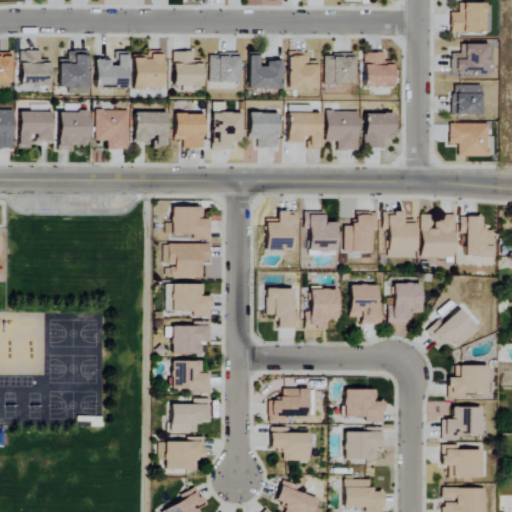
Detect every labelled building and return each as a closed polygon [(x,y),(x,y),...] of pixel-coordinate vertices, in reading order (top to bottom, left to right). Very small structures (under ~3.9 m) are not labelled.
[(457,14),(449,14),(449,34),(483,34),(484,5),(457,5),(457,14)] [(449,75),(487,76),(487,46),(459,45),(459,54),(449,54),(449,75)] [(18,52),(19,85),(47,85),(47,60),(38,60),(38,51),(18,52)] [(131,91),(131,56),(146,56),(146,51),(159,52),(160,90),(142,90),(142,91),(131,91)] [(66,94),(86,95),(87,52),(66,52),(66,61),(58,60),(57,89),(67,89),(66,94)] [(126,53),(115,53),(115,67),(108,67),(108,61),(94,61),(93,89),(125,90),(126,53)] [(172,88),(201,87),(201,61),(191,61),(191,53),(171,53),(172,88)] [(316,91),(316,62),(306,62),(306,53),(287,53),(286,90),(316,91)] [(392,63),(382,63),(382,54),(363,53),(362,88),(392,88),(392,63)] [(0,54),(0,85),(10,86),(10,54),(0,54)] [(238,55),(208,54),(207,84),(237,84),(238,55)] [(246,90),(279,91),(280,63),(260,62),(261,54),(247,54),(246,90)] [(322,55),(323,85),(353,84),(352,55),(322,55)] [(480,116),(480,86),(450,86),(451,116),(480,116)] [(319,115),(308,115),(308,107),(286,106),(285,141),(307,142),(306,150),(318,150),(319,115)] [(0,110),(11,110),(10,149),(0,149),(0,110)] [(126,112),(93,111),(92,142),(105,142),(105,150),(125,151),(126,112)] [(324,142),(335,142),(335,151),(356,151),(356,112),(323,112),(324,142)] [(17,113),(16,149),(28,149),(28,136),(34,136),(34,143),(49,143),(50,113),(17,113)] [(57,113),(56,150),(69,150),(69,146),(85,147),(86,113),(57,113)] [(131,114),(164,115),(164,148),(155,148),(155,149),(151,149),(151,143),(131,143),(131,114)] [(210,151),(230,151),(230,143),(240,143),(239,114),(209,115),(210,151)] [(276,115),(247,114),(246,140),(255,140),(255,148),(275,149),(276,115)] [(181,149),(201,149),(201,115),(172,116),(172,141),(181,140),(181,149)] [(382,149),(382,140),(392,140),(393,115),(363,115),(362,149),(382,149)] [(447,145),(456,145),(456,158),(485,158),(486,125),(447,124),(447,145)] [(169,234),(191,234),(191,240),(207,240),(208,219),(200,219),(201,207),(170,206),(169,234)] [(292,212),(276,211),(276,219),(264,219),(263,250),(291,251),(292,212)] [(307,250),(334,251),(335,223),(322,222),(322,212),(302,212),(301,229),(308,229),(307,250)] [(341,225),(342,252),(370,252),(369,229),(375,229),(375,212),(353,213),(354,225),(341,225)] [(386,258),(413,258),(414,220),(402,219),(402,212),(380,212),(380,229),(386,229),(386,258)] [(419,258),(453,258),(453,215),(442,215),(442,222),(431,222),(431,215),(419,215),(419,258)] [(491,231),(481,231),(481,216),(458,217),(458,234),(464,234),(464,256),(491,256),(491,231)] [(160,244),(160,265),(168,265),(168,277),(200,278),(200,262),(207,262),(208,245),(160,244)] [(163,284),(162,311),(191,312),(191,317),(209,317),(209,296),(201,296),(201,284),(163,284)] [(384,321),(418,322),(419,284),(391,284),(391,299),(385,299),(384,321)] [(347,285),(347,318),(359,318),(359,325),(379,325),(379,305),(375,305),(375,286),(347,285)] [(263,315),(274,315),(273,328),(295,328),(296,312),(291,312),(292,289),(263,288),(263,315)] [(302,329),(322,330),(323,319),(334,320),(336,290),(308,289),(307,312),(302,311),(302,329)] [(455,347),(475,329),(457,309),(440,325),(435,320),(423,332),(438,348),(447,339),(455,347)] [(207,342),(207,322),(190,322),(190,326),(168,327),(169,355),(197,354),(197,342),(207,342)] [(207,373),(198,374),(198,361),(168,362),(169,389),(190,389),(190,394),(208,394),(207,373)] [(462,394),(485,393),(484,366),(452,366),(453,378),(445,378),(445,399),(462,399),(462,394)] [(306,417),(307,389),(279,389),(279,401),(266,400),(266,422),(283,423),(284,417),(306,417)] [(341,390),(372,390),(373,402),(380,402),(380,422),(364,422),(364,417),(342,417),(341,390)] [(194,432),(194,421),(207,421),(207,399),(190,399),(190,404),(168,405),(168,433),(194,432)] [(439,420),(439,438),(480,437),(479,408),(450,408),(451,420),(439,420)] [(268,449),(280,449),(280,461),(308,461),(307,433),(284,433),(284,427),(268,428),(268,449)] [(341,460),(366,460),(369,460),(373,459),(373,448),(377,448),(377,447),(380,447),(380,428),(363,428),(363,433),(341,433),(341,444),(340,444),(340,450),(341,450),(341,460)] [(201,437),(184,438),(184,442),(162,442),(163,470),(194,469),(194,458),(202,458),(201,437)] [(439,446),(439,466),(446,466),(446,478),(478,478),(479,450),(448,450),(448,446),(439,446)] [(339,480),(366,480),(366,488),(369,488),(369,492),(379,493),(379,511),(362,511),(362,507),(340,507),(339,480)] [(294,492),(295,486),(280,481),(274,501),(285,504),(282,511),(311,511),(316,500),(294,492)] [(177,495),(180,501),(162,510),(162,511),(198,511),(197,508),(203,505),(193,487),(177,495)] [(481,511),(482,489),(440,489),(440,501),(440,511),(481,511)]
